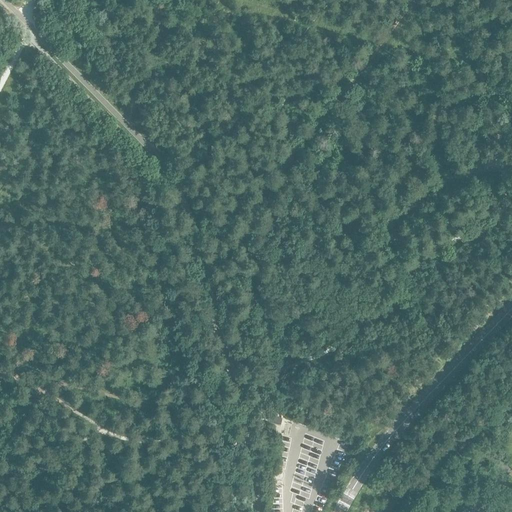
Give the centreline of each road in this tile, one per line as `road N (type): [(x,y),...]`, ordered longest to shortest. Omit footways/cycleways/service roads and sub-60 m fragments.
road 1 (unknown): [(415,0),(281,173),(242,324),(221,361),(183,399),(139,400),(59,379),(39,385),(0,444)]
road 2 (secondary): [(339,511),(365,468),(511,307)]
